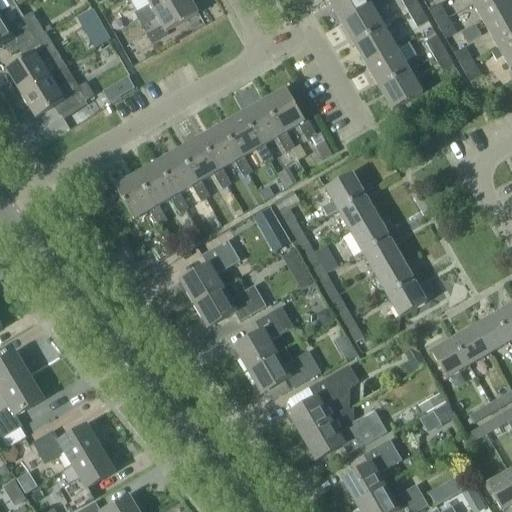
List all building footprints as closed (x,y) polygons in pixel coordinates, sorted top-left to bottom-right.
[(174,0),(146,0),(150,6),(134,15),(139,24),(155,15),(153,12),(174,0)] [(174,0),(153,12),(155,15),(162,28),(146,36),(151,45),(168,36),(166,33),(198,16),(189,0),(174,0)] [(366,0),(334,0),(329,3),(341,25),(371,7),(366,0)] [(400,0),(409,15),(420,8),(415,0),(400,0)] [(511,4),(509,0),(482,0),(473,5),(485,27),(511,12),(511,4)] [(437,26),(448,19),(440,5),(428,11),(437,26)] [(371,7),(341,25),(354,47),(384,29),(371,7)] [(428,22),(420,8),(409,15),(417,29),(428,22)] [(511,12),(485,27),(497,49),(511,41),(511,12)] [(93,13),(80,21),(96,49),(109,41),(93,13)] [(9,57),(19,51),(44,35),(32,15),(7,30),(0,17),(0,48),(3,47),(9,57)] [(457,34),(448,19),(437,26),(445,41),(457,34)] [(481,37),(475,27),(461,35),(467,45),(481,37)] [(384,29),(354,47),(367,68),(397,51),(384,29)] [(44,35),(19,51),(25,61),(6,72),(21,96),(50,78),(42,66),(58,56),(45,35),(44,35)] [(434,59),(445,52),(437,37),(425,44),(434,59)] [(510,72),(511,70),(511,41),(497,49),(498,49),(491,53),(496,62),(503,58),(510,72)] [(461,70),(473,63),(465,48),(453,55),(461,70)] [(397,51),(367,68),(379,90),(409,73),(397,51)] [(453,66),(445,52),(434,59),(442,73),(453,66)] [(481,78),(473,63),(461,70),(469,84),(481,78)] [(422,95),(409,73),(379,90),(392,112),(422,95)] [(57,91),(50,78),(21,96),(35,120),(53,109),(60,119),(94,98),(86,84),(78,89),(73,81),(57,91)] [(116,91),(106,96),(110,103),(120,97),(116,91)] [(283,135),(286,134),(298,126),(307,142),(310,141),(316,137),(307,120),(304,122),(286,91),(264,103),(283,135)] [(264,103),(243,115),(261,148),(265,146),(277,139),(286,154),(295,149),(286,134),(283,135),(264,103)] [(243,115),(222,127),(240,160),(243,158),(256,151),(265,167),(274,161),(265,146),(261,148),(243,115)] [(222,127),(200,140),(219,172),(222,170),(234,163),(243,179),(252,174),(243,158),(240,160),(222,127)] [(316,137),(310,141),(315,149),(324,144),(320,135),(316,137)] [(200,140),(179,152),(198,184),(201,182),(213,175),(222,191),(231,186),(222,170),(219,172),(200,140)] [(179,152),(158,164),(177,196),(180,195),(192,188),(201,203),(210,198),(201,182),(198,184),(179,152)] [(158,164),(137,176),(155,209),(158,207),(171,200),(180,215),(189,210),(180,195),(177,196),(158,164)] [(297,184),(288,169),(277,176),(285,190),(286,191),(297,184)] [(338,212),(364,197),(352,175),(325,191),(338,212)] [(167,222),(158,207),(155,209),(137,176),(115,189),(134,221),(149,212),(158,228),(167,222)] [(268,188),(260,193),(265,202),(273,197),(268,188)] [(364,197),(338,212),(350,234),(377,218),(364,197)] [(269,208),(255,217),(263,230),(277,222),(269,208)] [(281,216),(293,238),(301,233),(288,212),(281,216)] [(377,218),(350,234),(362,255),(389,240),(377,218)] [(301,233),(293,238),(306,259),(313,255),(301,233)] [(362,255),(375,276),(401,261),(389,240),(362,255)] [(216,277),(239,263),(227,243),(201,258),(207,267),(180,283),(194,307),(223,290),(216,277)] [(306,287),(312,283),(293,250),(286,254),(306,287)] [(326,276),(313,255),(306,259),(318,280),(326,276)] [(414,282),(401,261),(375,276),(387,298),(414,282)] [(326,276),(318,280),(331,302),(338,297),(326,276)] [(426,304),(414,282),(387,298),(400,320),(426,304)] [(223,290),(194,307),(207,330),(234,314),(239,324),(266,308),(254,288),(230,302),(223,290)] [(338,297),(331,302),(343,323),(351,318),(338,297)] [(511,306),(495,316),(511,343),(511,342),(511,306)] [(247,373),(277,356),(269,343),(293,330),(281,309),(255,325),(260,334),(234,349),(247,373)] [(495,316),(474,328),(490,355),(511,343),(495,316)] [(363,340),(351,318),(343,323),(356,345),(363,340)] [(474,328),(453,341),(468,368),(490,355),(474,328)] [(447,380),(468,368),(453,341),(431,353),(447,380)] [(409,363),(402,365),(409,376),(424,367),(426,366),(416,348),(414,349),(404,354),(409,363)] [(286,350),(277,356),(247,373),(261,396),(288,381),(293,390),(319,375),(307,354),(293,362),(286,350)] [(352,350),(345,354),(349,361),(356,357),(352,350)] [(0,393),(1,395),(29,378),(15,354),(0,363),(0,393)] [(346,370),(310,391),(315,400),(288,416),(302,439),(350,412),(348,412),(349,390),(355,386),(346,370)] [(29,378),(1,395),(9,408),(0,413),(0,436),(2,440),(22,428),(16,418),(44,401),(29,378)] [(511,393),(511,392),(490,404),(495,413),(511,402),(511,393)] [(417,407),(423,417),(444,404),(447,402),(442,393),(439,395),(417,407)] [(431,413),(439,428),(449,423),(455,420),(446,404),(445,405),(431,413)] [(473,425),(495,413),(490,404),(468,417),(473,425)] [(511,409),(502,415),(507,424),(511,420),(511,409)] [(350,412),(302,439),(315,463),(342,447),(348,457),(366,446),(366,447),(387,435),(374,413),(354,425),(353,411),(350,412)] [(502,415),(481,427),(486,436),(507,424),(502,415)] [(64,454),(72,468),(101,451),(87,427),(59,444),(52,433),(32,445),(45,466),(64,454)] [(464,448),(486,436),(481,427),(460,440),(464,448)] [(354,463),(359,472),(342,482),(356,506),(385,488),(378,476),(401,463),(389,442),(354,463)] [(14,447),(2,454),(7,461),(10,463),(15,462),(18,454),(14,447)] [(101,451),(72,468),(80,481),(61,493),(72,511),(74,511),(93,501),(87,491),(115,474),(101,451)] [(1,469),(0,472),(0,474),(2,477),(8,473),(4,467),(1,469)] [(511,480),(508,473),(486,486),(501,511),(502,511),(511,506),(511,480)] [(481,498),(474,486),(463,492),(470,504),(481,498)] [(392,501),(385,488),(356,506),(359,511),(419,511),(427,508),(415,487),(392,501)] [(137,511),(129,498),(104,511),(99,511),(94,504),(80,511),(137,511)]
